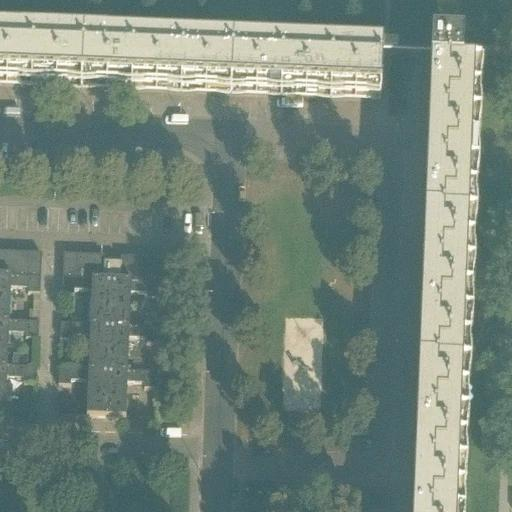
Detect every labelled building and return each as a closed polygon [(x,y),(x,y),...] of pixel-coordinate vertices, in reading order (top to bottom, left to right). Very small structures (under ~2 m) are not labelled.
[(0,81),(156,87),(379,96),(381,52),(157,43),(0,36),(0,81)] [(429,54),(429,68),(412,497),(411,511),(461,511),(479,81),(460,80),(461,55),(429,54)] [(5,255),(4,277),(16,278),(17,256),(5,255)] [(17,256),(16,278),(29,278),(30,256),(17,256)] [(29,278),(41,279),(42,257),(30,256),(29,278)] [(62,258),(61,281),(74,282),(75,258),(62,258)] [(89,259),(75,258),(74,282),(88,283),(89,259)] [(88,283),(102,283),(102,266),(103,259),(89,259),(88,283)] [(119,260),(119,267),(119,284),(132,284),(133,261),(119,260)] [(133,261),(132,284),(146,285),(147,261),(133,261)] [(146,285),(159,286),(160,262),(147,261),(146,285)] [(102,283),(110,283),(119,284),(119,267),(102,266),(102,283)] [(0,277),(0,324),(9,325),(10,291),(27,291),(27,296),(40,297),(41,279),(29,278),(16,278),(4,277),(0,277)] [(90,294),(89,328),(108,329),(110,283),(102,283),(88,283),(74,282),(61,281),(60,298),(73,299),(73,294),(90,294)] [(110,283),(108,329),(128,330),(129,296),(146,297),(146,302),(159,302),(159,286),(146,285),(132,284),(119,284),(110,283)] [(0,324),(0,369),(7,369),(8,336),(26,337),(25,342),(38,342),(39,326),(9,325),(0,324)] [(88,339),(87,373),(106,374),(108,329),(89,328),(59,327),(58,343),(71,344),(71,339),(88,339)] [(108,329),(106,374),(126,375),(127,341),(144,342),(144,347),(157,348),(157,331),(128,330),(108,329)] [(0,369),(0,415),(5,416),(6,381),(24,382),(24,387),(36,388),(37,371),(7,369),(0,369)] [(85,420),(104,420),(106,374),(87,373),(57,372),(56,389),(69,389),(69,384),(87,385),(85,420)] [(106,374),(104,420),(124,421),(125,386),(143,387),(142,392),(155,393),(155,376),(126,375),(106,374)] [(243,509),(276,510),(276,486),(244,484),(243,509)] [(276,510),(288,510),(289,486),(276,486),(276,510)] [(288,510),(300,511),(301,487),(289,486),(288,510)] [(300,511),(313,511),(314,487),(301,487),(300,511)] [(313,511),(325,511),(326,488),(314,487),(313,511)] [(325,511),(329,511),(337,511),(339,488),(326,488),(325,511)] [(337,511),(350,511),(351,489),(339,488),(337,511)] [(350,511),(363,511),(364,489),(351,489),(350,511)] [(363,511),(375,511),(376,490),(364,489),(363,511)] [(376,490),(375,511),(388,511),(389,490),(376,490)]
